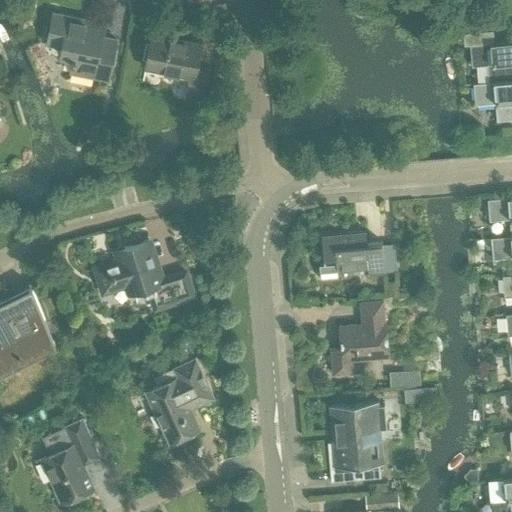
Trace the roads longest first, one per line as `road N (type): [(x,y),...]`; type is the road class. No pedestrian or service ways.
road 1 (unclassified): [(0,258),(58,226),(265,188)]
road 2 (residential): [(282,443),(265,188)]
road 3 (unclassified): [(265,188),(511,173)]
road 4 (residential): [(126,511),(282,443)]
